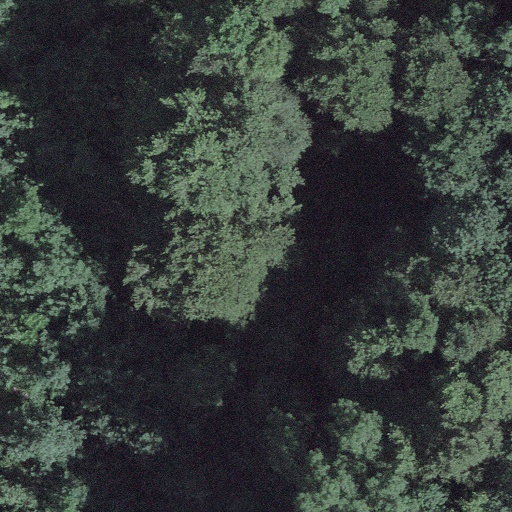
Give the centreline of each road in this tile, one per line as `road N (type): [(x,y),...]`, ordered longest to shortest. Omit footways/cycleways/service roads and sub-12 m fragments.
road 1 (track): [(143,511),(130,476),(0,383)]
road 2 (track): [(0,89),(47,48),(151,0)]
